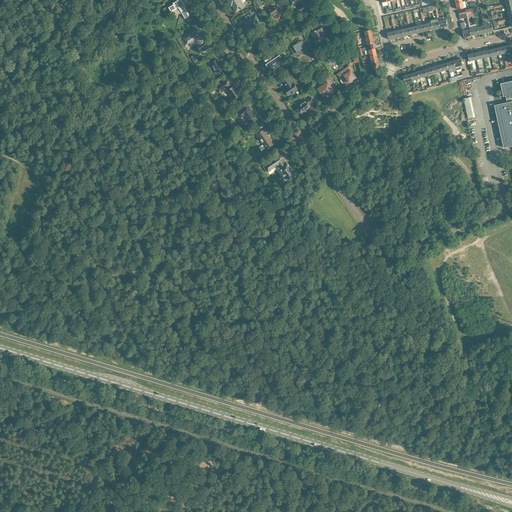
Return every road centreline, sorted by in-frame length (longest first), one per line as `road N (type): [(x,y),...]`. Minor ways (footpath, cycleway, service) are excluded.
road 1 (unclassified): [(0,376),(444,511)]
road 2 (primary): [(412,473),(0,348)]
road 3 (track): [(395,260),(345,284),(100,105)]
road 4 (residential): [(304,140),(385,256),(395,260),(488,220)]
road 5 (unclassified): [(488,220),(474,182),(446,147),(458,131),(444,117)]
road 6 (track): [(40,0),(100,105)]
